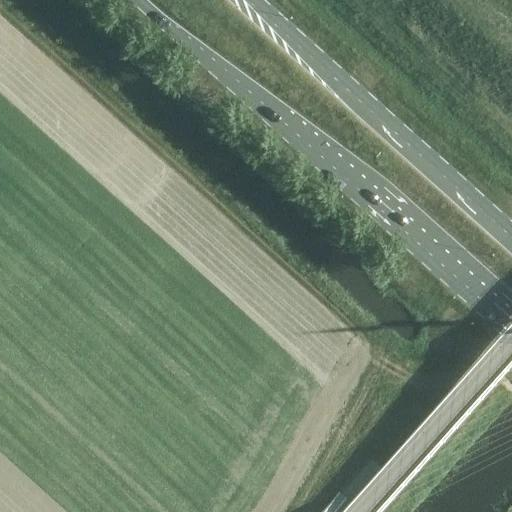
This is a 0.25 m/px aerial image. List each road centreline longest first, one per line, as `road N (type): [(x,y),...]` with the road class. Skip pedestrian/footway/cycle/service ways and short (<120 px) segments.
road 1 (secondary): [(138,0),(511,328)]
road 2 (secondary): [(511,239),(251,0)]
road 3 (unclassified): [(362,511),(511,345)]
